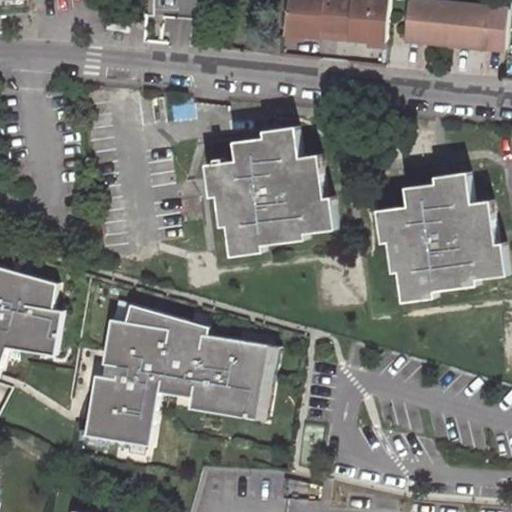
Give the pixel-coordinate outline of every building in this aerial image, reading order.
[(0,0),(0,16),(31,14),(29,0),(0,0)] [(291,0),(287,34),(322,37),(323,29),(358,32),(357,40),(388,42),(392,0),(291,0)] [(511,8),(491,6),(428,0),(414,0),(410,38),(508,48),(511,8)] [(357,40),(358,32),(323,29),(322,37),(357,40)] [(281,56),(283,38),(253,35),(251,53),(281,56)] [(305,157),(300,127),(269,131),(270,138),(240,142),(242,160),(211,165),(216,196),(222,195),(227,225),(233,224),(237,254),(268,250),(268,245),(311,238),(310,232),(340,228),(336,197),(330,197),(323,154),(305,157)] [(478,203),(472,172),(441,177),(442,183),(411,188),(414,206),(383,211),(388,241),(393,240),(398,271),(404,270),(409,300),(439,295),(438,290),(482,284),(482,278),(511,274),(507,243),(502,243),(494,201),(478,203)] [(60,285),(0,266),(0,377),(12,353),(59,360),(66,311),(55,309),(60,285)] [(210,327),(129,304),(124,321),(109,319),(105,343),(101,366),(104,367),(103,376),(94,375),(83,438),(154,450),(162,400),(189,403),(188,410),(272,424),(284,349),(209,335),(210,327)]
